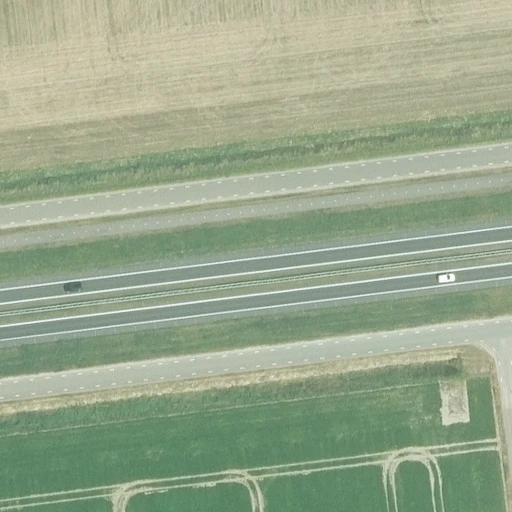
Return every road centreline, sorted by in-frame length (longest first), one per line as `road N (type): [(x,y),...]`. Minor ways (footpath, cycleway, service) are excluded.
road 1 (trunk): [(0,334),(511,270)]
road 2 (unclassified): [(0,392),(511,328)]
road 3 (trunk): [(511,234),(0,298)]
road 4 (unclassified): [(0,218),(511,155)]
